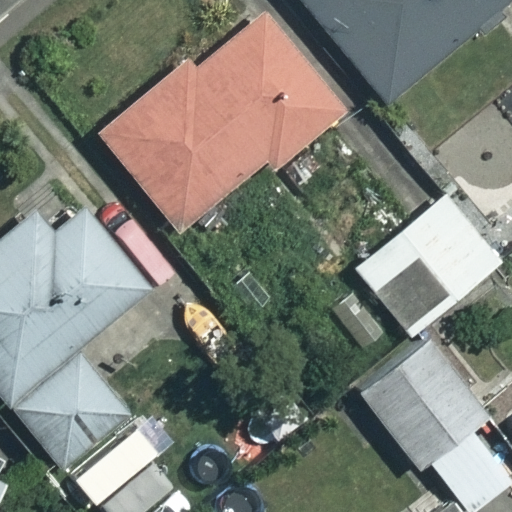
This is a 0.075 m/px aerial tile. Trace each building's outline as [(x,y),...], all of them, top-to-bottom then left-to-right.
[(487,0),(286,0),(367,98),(487,0)] [(327,106),(246,5),(174,63),(168,55),(78,127),(158,227),(246,156),(254,165),(327,106)] [(131,283),(44,182),(0,220),(0,408),(50,467),(115,411),(59,345),(131,283)] [(482,258),(426,189),(337,262),(394,331),(482,258)] [(454,421),(471,408),(409,332),(340,388),(401,464),(411,456),(456,510),(499,474),(454,421)] [(511,400),(491,416),(511,444),(511,400)]
